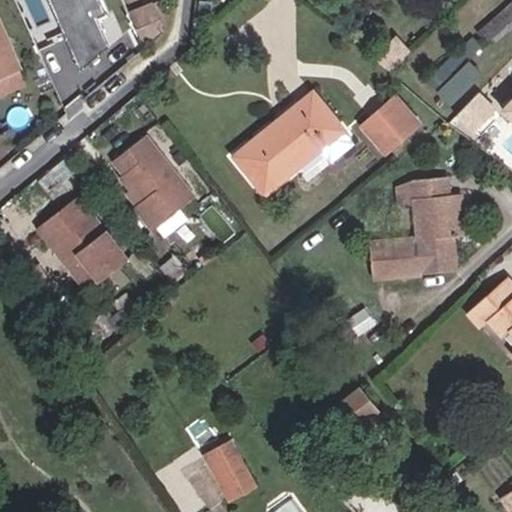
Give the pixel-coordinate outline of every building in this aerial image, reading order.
[(119,45),(100,0),(51,0),(77,63),(119,45)] [(159,26),(163,25),(166,0),(165,0),(128,14),(142,45),(161,32),(159,26)] [(511,0),(478,32),(491,46),(511,26),(511,0)] [(22,74),(0,24),(0,98),(25,88),(19,76),(22,74)] [(491,46),(478,32),(425,80),(450,107),(482,78),(470,65),(491,46)] [(313,93),(234,158),(264,193),(342,130),(313,93)] [(483,93),(462,113),(480,131),(501,110),(483,93)] [(511,97),(503,107),(511,116),(511,97)] [(386,117),(368,132),(385,152),(417,125),(395,98),(381,111),(386,117)] [(364,126),(368,132),(386,117),(381,111),(364,126)] [(145,199),(140,203),(138,205),(156,228),(197,196),(149,134),(118,158),(129,171),(125,173),(135,186),(145,199)] [(450,175),(415,179),(399,184),(400,192),(401,203),(414,203),(418,236),(373,241),(376,277),(461,271),(458,238),(465,236),(459,193),(452,195),(450,175)] [(130,190),(140,203),(145,199),(135,186),(130,190)] [(459,193),(465,236),(469,236),(463,193),(459,193)] [(130,258),(80,195),(40,226),(91,290),(130,258)] [(511,281),(510,279),(471,312),(483,327),(492,318),(507,335),(511,331),(511,281)] [(359,388),(323,416),(342,440),(377,412),(359,388)] [(253,484),(225,436),(203,448),(230,497),(253,484)] [(511,511),(511,489),(499,496),(509,511),(511,511)]
